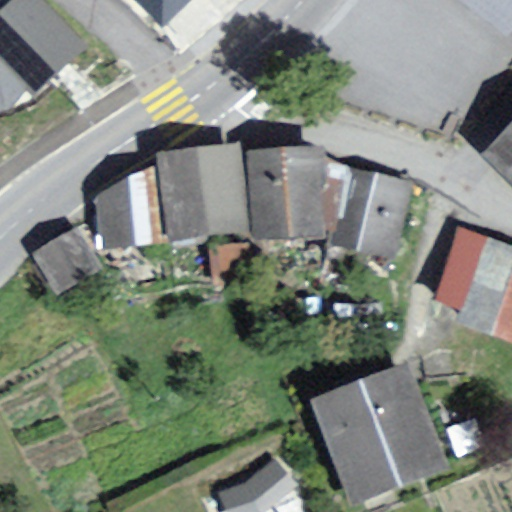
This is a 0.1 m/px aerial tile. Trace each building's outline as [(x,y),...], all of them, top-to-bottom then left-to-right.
[(83,46),(39,0),(14,0),(0,13),(0,53),(36,91),(83,46)] [(182,0),(130,0),(156,26),(182,0)] [(511,0),(458,0),(511,39),(511,0)] [(511,131),(487,156),(511,182),(511,131)] [(246,249),(238,162),(158,169),(166,256),(246,249)] [(316,167),(249,171),(254,257),(321,253),(316,167)] [(157,259),(150,182),(97,215),(101,263),(157,259)] [(393,277),(411,204),(347,188),(329,261),(393,277)] [(98,278),(75,241),(32,267),(55,304),(98,278)] [(511,270),(454,250),(428,318),(461,332),(457,345),(511,363),(511,270)] [(447,472),(408,364),(313,399),(352,506),(447,472)] [(285,457),(221,485),(232,511),(249,511),(300,490),(285,457)]
